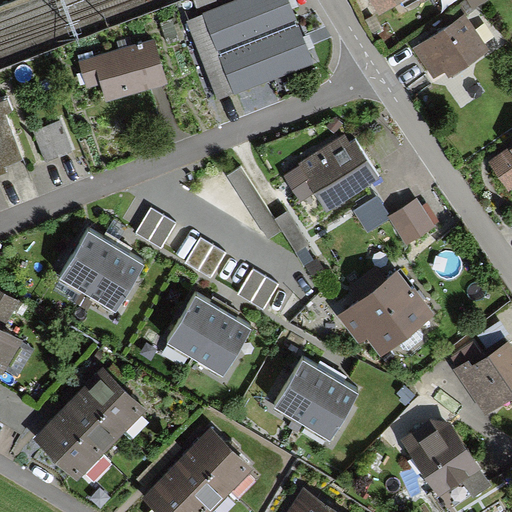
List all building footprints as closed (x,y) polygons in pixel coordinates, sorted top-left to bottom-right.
[(288,0),(236,0),(202,13),(203,15),(234,94),(234,95),(314,64),(288,0)] [(370,0),(379,15),(405,0),(370,0)] [(487,0),(468,0),(473,8),(487,0)] [(465,13),(412,49),(433,80),(445,73),(449,78),(490,51),(465,13)] [(234,94),(203,15),(187,21),(218,100),(234,94)] [(168,84),(154,38),(78,61),(87,89),(101,84),(106,102),(168,84)] [(0,175),(7,173),(5,166),(23,160),(6,116),(13,113),(8,100),(0,102),(0,175)] [(73,151),(60,120),(34,131),(46,162),(73,151)] [(380,173),(356,134),(347,140),(341,132),(298,159),(302,166),(289,174),(300,193),(313,185),(327,207),(380,173)] [(511,148),(510,150),(508,148),(488,162),(509,192),(511,189),(511,148)] [(274,215),(241,163),(227,171),(268,236),(282,227),(296,249),(309,240),(288,206),(274,215)] [(388,213),(390,212),(378,192),(354,208),(369,230),(390,216),(388,213)] [(436,223),(416,194),(390,212),(388,213),(390,216),(407,242),(436,223)] [(178,220),(151,205),(137,229),(164,244),(178,220)] [(60,270),(87,287),(116,240),(104,232),(89,223),(60,270)] [(225,249),(200,234),(186,259),(211,274),(225,249)] [(130,248),(116,240),(87,287),(116,304),(145,257),(130,248)] [(413,281),(398,262),(373,282),(336,310),(358,339),(367,332),(380,350),(435,307),(414,280),(413,281)] [(279,282),(252,266),(238,291),(265,306),(279,282)] [(0,285),(0,319),(12,326),(27,301),(0,285)] [(167,334),(194,351),(223,304),(210,296),(196,287),(167,334)] [(237,312),(223,304),(194,351),(222,368),(252,321),(237,312)] [(478,332),(486,345),(509,330),(500,318),(478,332)] [(0,364),(4,367),(24,333),(12,326),(0,319),(0,364)] [(457,362),(453,365),(485,411),(511,392),(511,337),(509,333),(483,351),(472,359),(469,354),(457,362)] [(483,351),(474,339),(451,354),(457,362),(469,354),(472,359),(483,351)] [(275,399),(302,415),(331,368),(318,360),(304,352),(275,399)] [(79,385),(123,427),(147,402),(103,360),(90,373),(79,385)] [(345,377),(331,368),(302,415),(330,433),(359,386),(345,377)] [(101,450),(123,427),(79,385),(67,397),(57,408),(101,450)] [(78,474),(101,450),(57,408),(46,418),(34,431),(78,474)] [(482,460),(451,416),(431,415),(401,435),(440,490),(462,474),(479,462),(482,460)] [(187,445),(230,486),(254,461),(211,420),(198,433),(187,445)] [(208,509),(230,486),(187,445),(176,457),(165,468),(208,509)] [(491,480),(479,462),(462,474),(474,492),(491,480)] [(163,511),(205,511),(208,509),(165,468),(155,479),(142,492),(163,511)] [(348,511),(303,483),(284,511),(348,511)]
